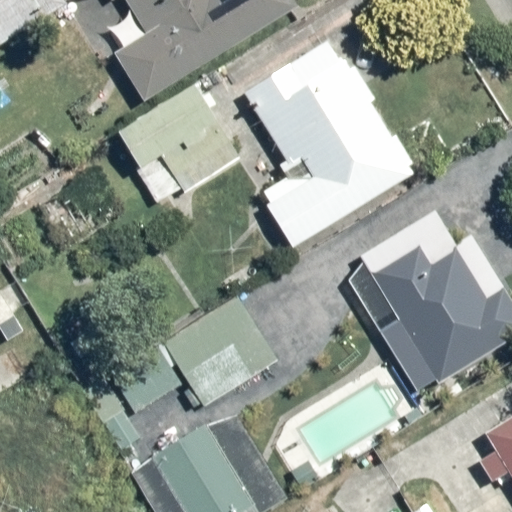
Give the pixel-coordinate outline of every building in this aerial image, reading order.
[(0,0),(0,43),(70,1),(69,0),(0,0)] [(303,10),(296,0),(126,0),(148,37),(124,54),(150,103),(303,10)] [(422,176),(337,44),(250,92),(296,169),(308,162),(318,182),(271,211),(293,253),(422,176)] [(244,161),(203,87),(126,130),(168,204),(244,161)] [(352,288),(422,398),(511,345),(511,298),(479,240),(439,262),(429,246),(352,288)] [(282,361),(243,298),(113,377),(137,415),(192,380),(209,406),(282,361)] [(252,511),(285,494),(241,416),(137,472),(159,511),(252,511)] [(511,511),(511,423),(492,436),(511,470),(511,511)]
